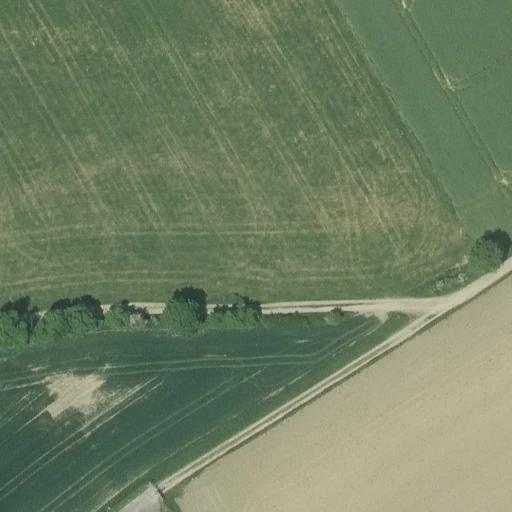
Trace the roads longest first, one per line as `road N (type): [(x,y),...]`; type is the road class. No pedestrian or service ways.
road 1 (track): [(0,324),(126,308),(446,305)]
road 2 (track): [(446,305),(157,489),(143,511)]
